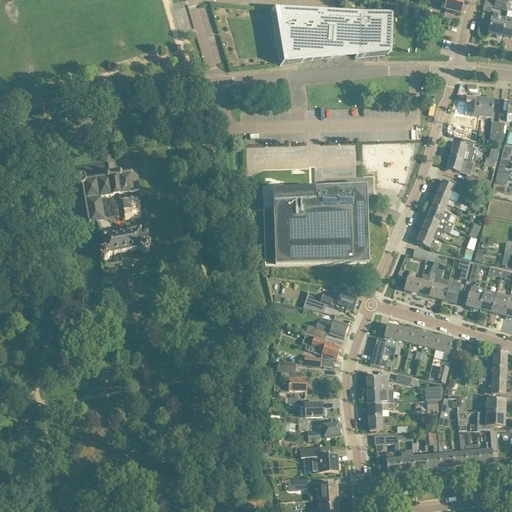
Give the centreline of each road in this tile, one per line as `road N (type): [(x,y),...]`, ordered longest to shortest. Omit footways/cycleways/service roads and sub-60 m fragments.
road 1 (residential): [(191,0),(217,81),(455,69)]
road 2 (residential): [(367,303),(455,69)]
road 3 (track): [(128,274),(169,511)]
road 4 (residential): [(364,511),(345,384),(367,303)]
road 5 (residential): [(511,348),(367,303)]
